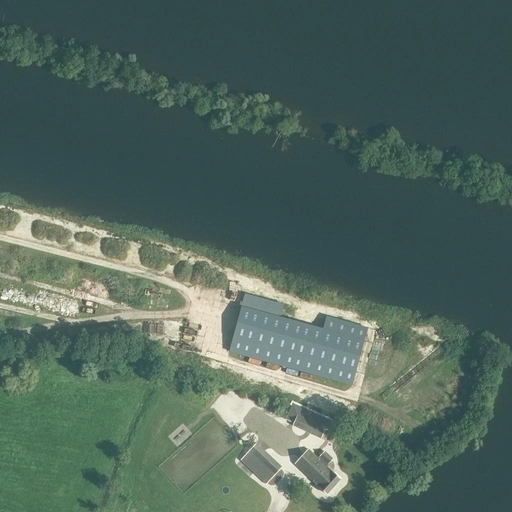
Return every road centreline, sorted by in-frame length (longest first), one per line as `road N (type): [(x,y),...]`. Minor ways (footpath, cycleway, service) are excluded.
road 1 (track): [(150,314),(190,313),(223,356),(354,396),(372,331)]
road 2 (track): [(190,313),(192,291),(0,236)]
road 3 (track): [(0,274),(150,314)]
road 4 (track): [(0,332),(150,314)]
